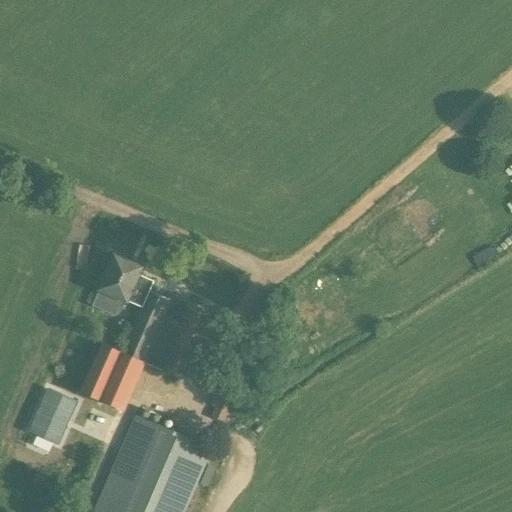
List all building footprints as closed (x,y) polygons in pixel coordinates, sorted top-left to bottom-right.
[(121,353),(142,363),(168,301),(147,292),(150,286),(136,280),(141,270),(114,258),(99,292),(98,292),(92,306),(114,316),(120,301),(126,304),(127,302),(140,308),(121,353)] [(168,300),(168,301),(142,363),(121,353),(100,345),(79,393),(122,412),(143,363),(161,372),(162,367),(182,375),(207,318),(188,309),(188,308),(168,300)] [(76,399),(46,387),(28,431),(57,443),(76,399)] [(210,417),(223,423),(230,406),(218,400),(210,417)] [(93,428),(100,411),(75,402),(69,419),(93,428)] [(183,511),(211,449),(134,415),(91,511),(183,511)]
